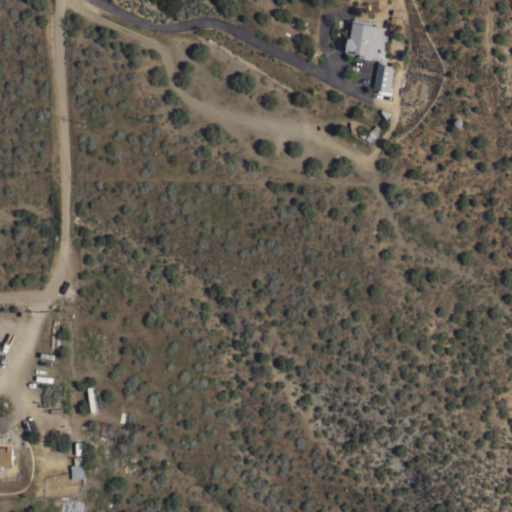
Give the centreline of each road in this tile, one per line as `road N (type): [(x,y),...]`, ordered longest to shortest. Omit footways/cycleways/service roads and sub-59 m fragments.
road 1 (track): [(0,291),(66,288),(57,0)]
road 2 (track): [(95,0),(156,29),(209,24),(332,81)]
